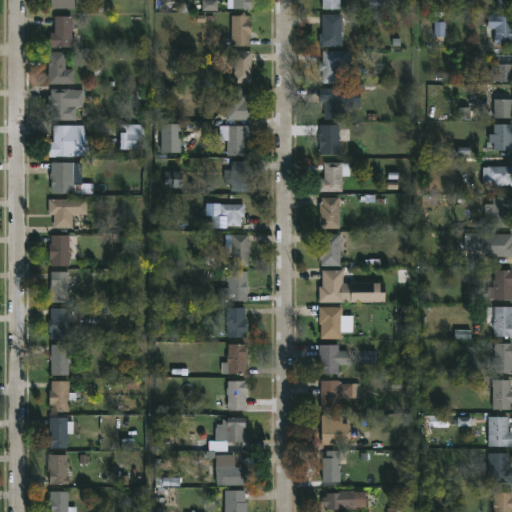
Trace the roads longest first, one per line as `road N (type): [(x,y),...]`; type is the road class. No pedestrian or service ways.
road 1 (residential): [(288,511),(286,0)]
road 2 (residential): [(19,511),(20,0)]
